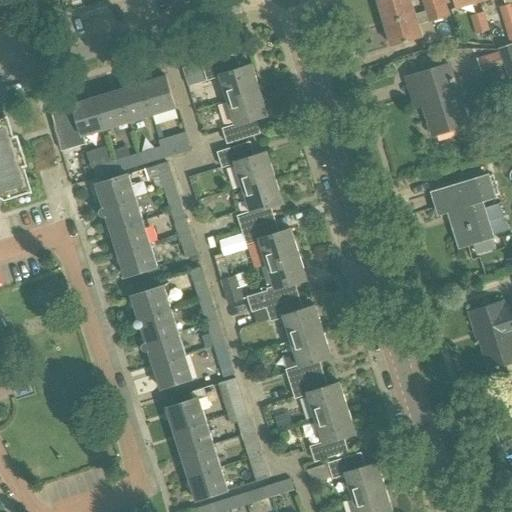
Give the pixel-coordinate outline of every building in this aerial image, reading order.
[(378,0),(385,23),(415,14),(411,0),(378,0)] [(422,0),(426,11),(446,5),(444,0),(422,0)] [(511,23),(511,3),(507,5),(500,7),(505,25),(511,23)] [(446,5),(426,11),(429,22),(450,16),(446,5)] [(485,12),(470,16),(476,34),(484,32),(490,30),(485,12)] [(392,46),(422,37),(415,14),(385,23),(392,46)] [(88,38),(84,27),(90,25),(88,15),(77,18),(83,40),(88,38)] [(511,43),(511,44),(499,49),(511,85),(511,84),(511,43)] [(236,54),(202,65),(203,68),(207,80),(208,81),(221,77),(228,100),(260,90),(252,64),(241,68),(236,54)] [(468,124),(450,65),(407,78),(415,107),(424,105),(433,135),(468,124)] [(143,83),(153,115),(176,107),(166,75),(143,83)] [(134,85),(120,90),(130,122),(153,115),(143,83),(141,79),(140,79),(138,78),(136,78),(135,79),(133,81),(133,83),(134,85)] [(107,129),(130,122),(120,90),(97,97),(107,129)] [(260,90),(228,100),(235,124),(222,128),(228,144),(261,134),(257,119),(268,116),(260,90)] [(87,144),(85,136),(107,129),(97,97),(74,105),(74,106),(51,114),(63,152),(87,144)] [(11,136),(1,104),(2,103),(1,102),(0,102),(0,198),(1,199),(27,191),(27,192),(29,191),(21,166),(24,165),(15,135),(11,136)] [(163,146),(166,158),(192,150),(186,132),(160,140),(161,146),(163,146)] [(243,187),(274,177),(267,152),(255,155),(251,141),(217,152),(222,168),(235,164),(243,187)] [(144,165),(166,158),(163,146),(161,146),(140,153),(144,165)] [(117,159),(121,172),(144,165),(140,153),(117,159)] [(96,179),(121,172),(117,159),(93,166),(96,179)] [(164,189),(176,185),(168,162),(145,169),(148,179),(159,175),(164,189)] [(103,208),(136,197),(129,174),(96,184),(103,208)] [(203,180),(206,190),(227,184),(225,175),(203,180)] [(489,177),(489,175),(433,193),(439,214),(449,211),(460,247),(493,237),(482,201),(496,197),(495,195),(499,194),(494,175),(489,177)] [(242,230),(276,219),(271,206),(283,203),(274,177),(243,187),(250,211),(237,215),(242,230)] [(183,208),(176,185),(164,189),(168,202),(171,212),(183,208)] [(111,231),(144,220),(136,197),(103,208),(102,208),(100,210),(99,213),(100,214),(101,216),(102,217),(104,217),(106,217),(111,231)] [(190,231),(183,208),(171,212),(178,235),(190,231)] [(267,264),(299,254),(291,229),(280,232),(276,219),(242,230),(247,245),(260,241),(267,264)] [(118,254),(151,243),(144,220),(111,231),(118,254)] [(198,255),(190,231),(178,235),(186,259),(198,255)] [(151,243),(118,254),(125,277),(158,267),(151,243)] [(252,312),(300,297),(296,283),(307,280),(299,254),(267,264),(274,286),(267,288),(267,290),(247,297),(252,312)] [(189,271),(199,300),(211,296),(202,267),(189,271)] [(229,304),(244,299),(236,275),(221,280),(229,304)] [(139,319),(171,309),(164,285),(131,296),(139,319)] [(218,319),(211,296),(199,300),(206,323),(218,319)] [(292,342),(323,332),(315,306),(304,309),(300,297),(252,312),(266,308),(271,322),(284,318),(292,342)] [(511,299),(470,313),(476,332),(478,332),(489,369),(511,361),(511,299)] [(146,342),(179,332),(171,309),(139,319),(137,320),(135,321),(135,323),(135,325),(136,327),(136,328),(138,329),(139,329),(142,329),(146,342)] [(225,342),(218,319),(206,323),(214,346),(225,342)] [(153,365),(186,355),(179,332),(146,342),(144,344),(142,345),(142,347),(142,348),(143,350),(144,351),(145,352),(146,352),(149,352),(153,365)] [(291,385),(325,374),(320,360),(331,357),(323,332),(292,342),(299,365),(286,369),(291,385)] [(235,374),(225,342),(214,346),(219,363),(224,378),(235,374)] [(186,355),(153,365),(161,389),(194,378),(186,355)] [(316,419),(348,409),(339,383),(328,386),(325,374),(291,385),(295,399),(309,395),(316,419)] [(228,414),(246,408),(237,378),(218,383),(228,414)] [(175,431),(207,421),(200,397),(167,408),(175,431)] [(254,431),(246,408),(228,414),(231,424),(237,423),(241,435),(254,431)] [(348,409),(316,419),(323,442),(310,446),(315,462),(349,452),(344,437),(355,433),(348,409)] [(182,454),(215,443),(207,421),(175,431),(182,454)] [(241,435),(249,458),(261,454),(254,431),(241,435)] [(189,477),(222,466),(215,443),(182,454),(189,477)] [(353,499),(386,488),(378,463),(366,467),(362,452),(328,463),(307,470),(312,485),(333,478),(333,479),(346,475),(353,499)] [(269,478),(261,454),(249,458),(256,482),(269,478)] [(197,500),(230,490),(222,466),(189,477),(197,500)] [(291,478),(269,485),(272,497),(295,490),(291,478)] [(269,485),(246,492),(250,504),(272,497),(269,485)] [(393,511),(386,488),(353,499),(357,511),(393,511)] [(223,499),(227,511),(250,504),(246,492),(223,499)] [(225,511),(227,511),(223,499),(199,507),(200,511),(225,511)]
